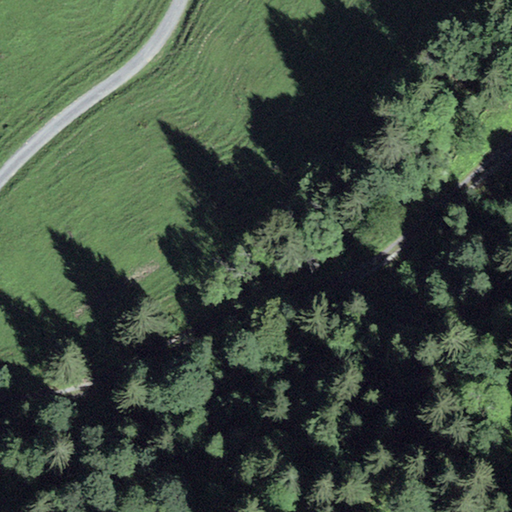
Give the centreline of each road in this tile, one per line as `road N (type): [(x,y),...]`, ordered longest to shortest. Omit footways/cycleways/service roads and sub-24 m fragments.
road 1 (track): [(511,138),(367,264),(232,312),(96,383),(0,399)]
road 2 (unclassified): [(0,185),(58,124),(139,60),(182,0)]
